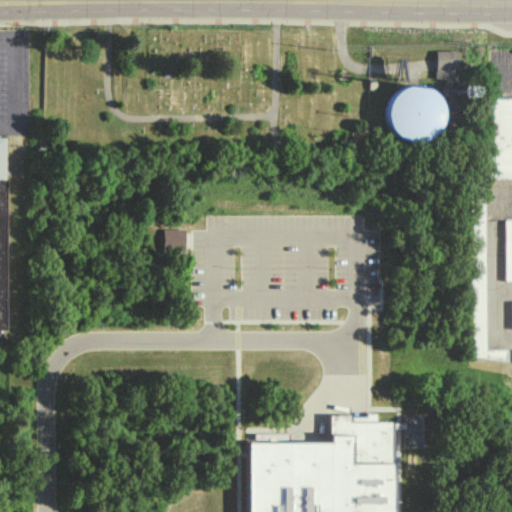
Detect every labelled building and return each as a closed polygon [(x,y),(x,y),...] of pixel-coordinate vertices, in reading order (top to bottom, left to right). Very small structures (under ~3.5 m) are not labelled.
[(454,50),(433,50),(433,78),(454,78),(454,50)] [(386,88),(386,138),(437,137),(437,87),(386,88)] [(488,178),(511,178),(511,98),(488,99),(488,178)] [(0,144),(6,144),(11,335),(0,335),(0,144)] [(484,198),(470,198),(470,357),(484,356),(484,198)] [(162,227),(162,251),(185,251),(185,227),(162,227)] [(246,511),(392,511),(391,421),(374,422),(374,415),(353,415),(328,415),(328,442),(246,443),(246,511)]
